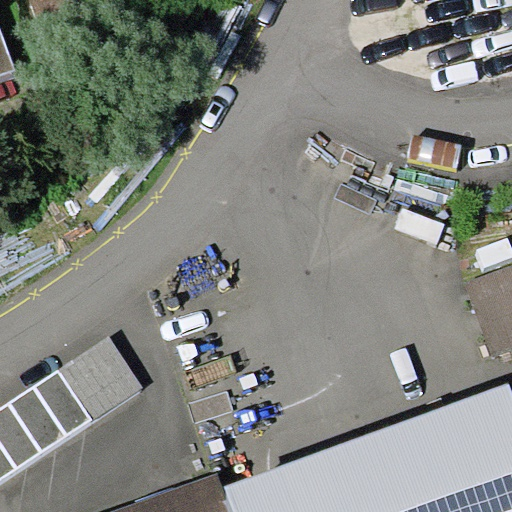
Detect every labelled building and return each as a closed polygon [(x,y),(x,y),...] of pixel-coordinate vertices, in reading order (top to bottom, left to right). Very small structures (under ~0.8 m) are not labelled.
[(121,0),(30,0),(43,34),(123,5),(121,0)] [(0,76),(16,70),(0,28),(0,76)] [(511,265),(466,282),(493,355),(511,348),(511,265)] [(109,336),(0,407),(0,480),(143,388),(109,336)] [(511,511),(511,389),(509,383),(224,486),(233,511),(511,511)] [(233,511),(224,486),(218,473),(108,511),(233,511)]
